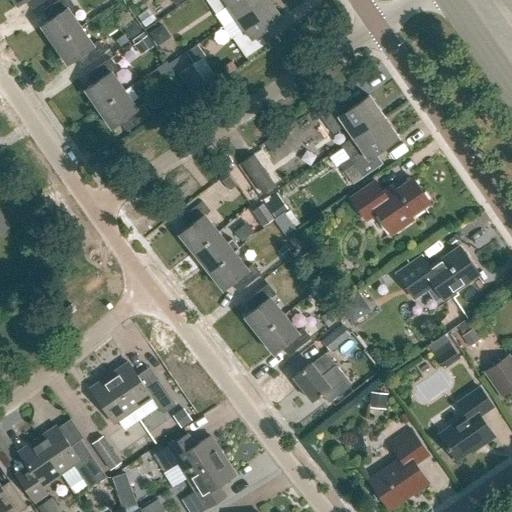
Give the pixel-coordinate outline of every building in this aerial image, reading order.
[(26,1),(34,9),(47,0),(14,0),(19,6),(26,1)] [(41,27),(54,46),(80,28),(67,10),(73,6),(69,0),(60,0),(44,11),(49,21),(41,27)] [(228,7),(236,18),(262,0),(205,0),(216,15),(228,7)] [(234,40),(247,58),(266,45),(260,35),(282,19),(268,0),(262,0),(236,18),(246,31),(234,40)] [(75,60),(83,68),(105,52),(98,42),(92,46),(80,28),(54,46),(68,65),(75,60)] [(130,41),(132,44),(131,45),(139,55),(151,46),(142,33),(130,41)] [(85,90),(99,109),(124,92),(112,74),(117,70),(110,59),(88,75),(93,85),(85,90)] [(192,67),(179,75),(192,95),(205,87),(192,67)] [(119,123),(127,131),(149,116),(142,106),(137,110),(124,92),(99,109),(112,128),(119,123)] [(148,105),(155,114),(168,104),(161,95),(148,105)] [(353,139),(354,141),(384,120),(369,97),(346,113),(339,103),(319,116),(332,135),(344,127),(353,139)] [(398,140),(384,120),(354,141),(353,139),(341,147),(349,160),(353,166),(343,173),(352,186),(362,179),(382,166),(375,156),(398,140)] [(253,155),(242,163),(263,194),(275,186),(253,155)] [(206,207),(234,190),(226,176),(197,192),(206,207)] [(351,200),(366,222),(377,214),(392,235),(413,220),(411,217),(430,204),(413,180),(386,198),(376,183),(351,200)] [(288,209),(278,192),(264,200),(274,217),(288,209)] [(178,235),(191,251),(215,232),(203,217),(209,213),(201,203),(179,220),(185,229),(178,235)] [(253,212),(264,228),(274,221),(263,205),(253,212)] [(285,212),(275,219),(286,236),(296,229),(285,212)] [(0,232),(9,227),(0,214),(0,232)] [(191,251),(210,275),(234,256),(233,254),(238,250),(231,240),(225,245),(215,232),(191,251)] [(430,269),(422,257),(397,274),(414,299),(434,284),(444,298),(478,274),(460,248),(430,269)] [(230,285),(238,293),(259,276),(251,266),(245,270),(234,256),(210,275),(222,291),(230,285)] [(243,318),(258,336),(283,317),(269,300),(275,296),(267,286),(245,303),(251,312),(243,318)] [(371,310),(358,291),(337,305),(350,324),(371,310)] [(329,325),(336,320),(330,311),(323,317),(329,325)] [(280,349),(289,356),(310,340),(302,330),(296,334),(283,317),(258,336),(273,355),(280,349)] [(321,342),(329,353),(350,337),(341,326),(321,342)] [(479,341),(470,330),(460,338),(468,348),(476,342),(477,343),(479,341)] [(431,356),(442,372),(458,360),(447,344),(431,356)] [(325,354),(312,365),(311,363),(293,378),(312,402),(321,394),(328,404),(351,385),(336,365),(335,366),(325,354)] [(485,372),(502,396),(511,388),(511,361),(508,356),(485,372)] [(110,376),(134,410),(152,398),(163,415),(176,406),(158,379),(146,388),(129,363),(110,376)] [(91,389),(114,423),(134,410),(110,376),(91,389)] [(493,407),(479,388),(457,403),(466,416),(438,435),(457,461),(482,444),(483,445),(494,438),(480,417),(493,407)] [(368,411),(385,412),(387,396),(370,395),(368,411)] [(182,406),(171,414),(180,426),(190,418),(182,406)] [(74,465),(89,489),(106,477),(80,440),(70,446),(56,426),(36,440),(60,474),(74,465)] [(400,459),(368,481),(389,510),(428,483),(415,465),(429,456),(410,429),(389,444),(400,459)] [(180,465),(188,478),(223,456),(211,437),(195,447),(188,435),(155,456),(166,474),(180,465)] [(121,466),(102,438),(91,447),(110,474),(121,466)] [(41,487),(60,474),(36,440),(17,453),(41,487)] [(188,478),(197,492),(183,501),(190,511),(204,511),(228,497),(221,486),(236,476),(223,456),(188,478)] [(126,474),(113,479),(118,494),(132,489),(126,474)] [(0,511),(4,511),(7,510),(8,511),(19,511),(26,507),(8,481),(0,487),(0,486),(0,511)] [(39,511),(59,511),(50,498),(36,507),(39,511)]
